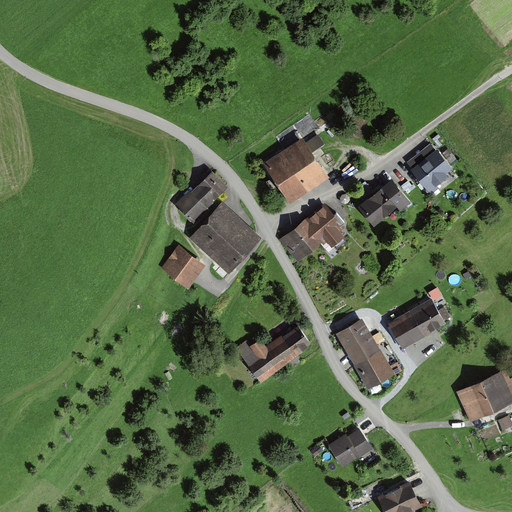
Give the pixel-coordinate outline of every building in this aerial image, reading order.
[(332,179),(305,137),(266,162),(293,203),(332,179)] [(413,167),(436,148),(431,142),(408,161),(413,167)] [(413,167),(411,168),(427,188),(429,190),(448,174),(446,172),(453,167),(437,147),(436,148),(413,167)] [(231,188),(213,172),(194,194),(189,190),(175,206),(198,226),(231,188)] [(392,177),(358,205),(373,223),(407,196),(392,177)] [(263,239),(224,203),(191,239),(231,275),(263,239)] [(347,228),(328,204),(283,239),(300,261),(327,240),(333,249),(348,238),(342,231),(347,228)] [(190,288),(207,266),(181,246),(163,269),(190,288)] [(446,321),(431,295),(389,319),(405,345),(446,321)] [(355,363),(381,347),(362,316),(336,332),(355,363)] [(264,381),(314,345),(302,328),(287,338),(284,334),(268,345),(264,340),(253,347),(249,342),(240,348),(264,381)] [(395,371),(381,347),(355,363),(354,363),(368,387),(395,371)] [(471,420),(511,401),(511,377),(511,378),(506,368),(458,389),(471,420)] [(499,419),(503,429),(511,425),(511,420),(510,415),(499,419)] [(346,466),(375,446),(363,429),(352,436),(348,431),(331,443),(346,466)] [(409,511),(423,506),(412,481),(379,495),(387,511),(409,511)]
